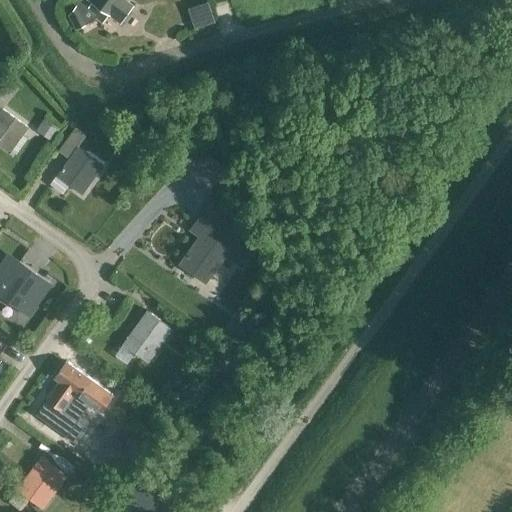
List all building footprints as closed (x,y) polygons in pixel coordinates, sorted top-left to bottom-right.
[(96,17),(99,20),(106,11),(117,19),(129,2),(125,0),(75,0),(66,13),(75,29),(96,17)] [(208,2),(188,6),(188,7),(185,8),(186,12),(189,12),(191,18),(210,12),(208,2)] [(2,42),(0,46),(3,51),(7,52),(11,50),(13,46),(11,41),(7,40),(2,42)] [(3,108),(0,111),(0,144),(9,151),(28,126),(3,108)] [(35,130),(51,141),(60,128),(44,117),(35,130)] [(134,128),(122,145),(137,156),(149,139),(134,128)] [(78,146),(57,175),(82,193),(103,164),(78,146)] [(215,161),(198,185),(208,192),(226,168),(215,161)] [(280,217),(265,199),(256,206),(261,211),(260,212),(270,225),(280,217)] [(206,282),(226,254),(241,265),(257,244),(206,208),(191,229),(201,236),(180,264),(206,282)] [(0,249),(10,248),(9,239),(0,240),(0,249)] [(19,263),(0,288),(0,293),(22,310),(44,281),(19,263)] [(147,310),(123,343),(148,361),(172,328),(147,310)] [(67,361),(56,377),(60,380),(47,398),(62,409),(75,391),(79,395),(100,409),(112,394),(67,361)] [(29,499),(42,508),(66,474),(41,456),(17,490),(8,501),(21,510),(29,499)] [(139,468),(123,492),(151,511),(171,511),(182,497),(139,468)] [(122,494),(108,511),(130,511),(136,504),(122,494)]
